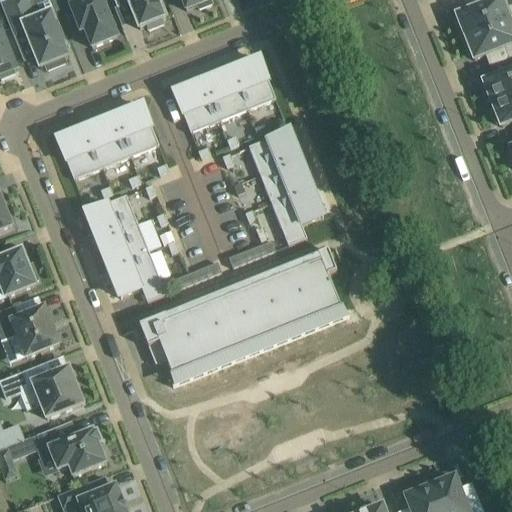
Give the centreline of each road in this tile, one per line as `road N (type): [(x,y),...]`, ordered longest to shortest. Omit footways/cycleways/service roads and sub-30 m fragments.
road 1 (residential): [(323,0),(32,114),(19,144),(167,511)]
road 2 (residential): [(272,511),(511,415)]
road 3 (residential): [(497,223),(408,0)]
